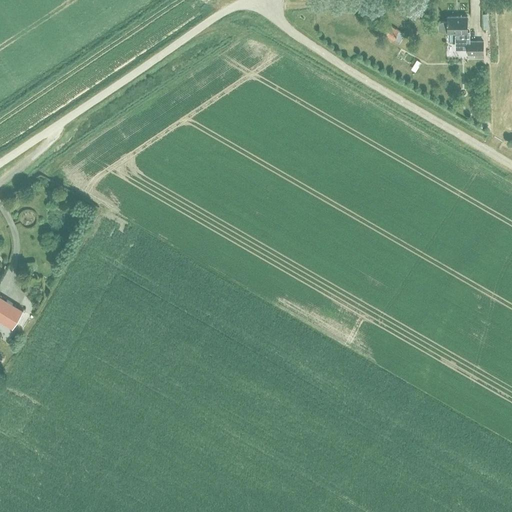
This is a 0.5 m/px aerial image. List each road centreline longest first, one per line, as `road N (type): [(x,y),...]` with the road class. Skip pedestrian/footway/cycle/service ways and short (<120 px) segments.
road 1 (tertiary): [(0,164),(250,0)]
road 2 (unclassified): [(511,162),(284,26),(266,0)]
